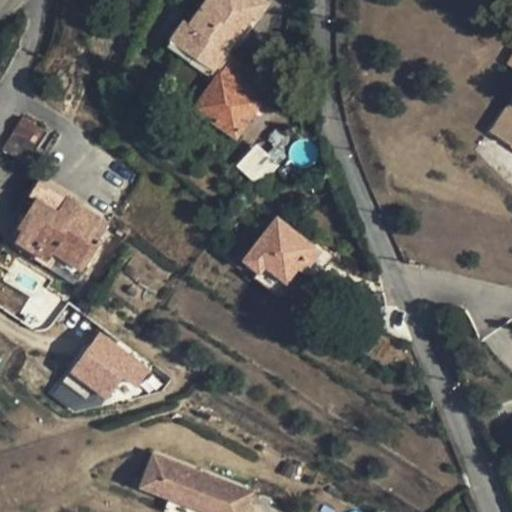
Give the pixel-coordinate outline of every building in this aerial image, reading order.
[(205,33),(191,53),(211,67),(220,73),(215,80),(197,107),(236,135),(271,84),(225,52),(251,14),(257,18),(268,2),(264,0),(208,0),(191,24),(205,33)] [(191,24),(186,20),(172,39),(191,53),(205,33),(191,24)] [(215,80),(220,73),(211,67),(207,74),(215,80)] [(511,99),(491,131),(511,144),(511,143),(511,99)] [(21,119),(13,131),(36,145),(43,133),(21,119)] [(36,145),(13,131),(3,147),(25,162),(36,145)] [(259,183),(275,166),(277,164),(257,145),(240,164),(259,183)] [(275,166),(259,183),(258,185),(270,197),(288,178),(275,166)] [(57,212),(36,198),(19,224),(24,227),(16,238),(50,258),(55,250),(84,269),(103,239),(100,237),(108,224),(67,197),(57,212)] [(298,264),(303,257),(310,263),(319,251),(278,218),(251,252),(267,264),(286,279),(298,264)] [(16,238),(12,244),(46,265),(50,258),(16,238)] [(55,250),(50,258),(79,277),(84,269),(55,250)] [(261,272),(267,264),(251,252),(245,260),(261,272)] [(310,263),(303,257),(298,264),(305,269),(310,263)] [(148,371),(98,333),(62,381),(85,398),(94,386),(108,396),(123,376),(136,387),(148,371)] [(243,511),(252,491),(154,453),(142,485),(170,496),(165,510),(169,511),(198,511),(200,508),(211,511),(243,511)]
